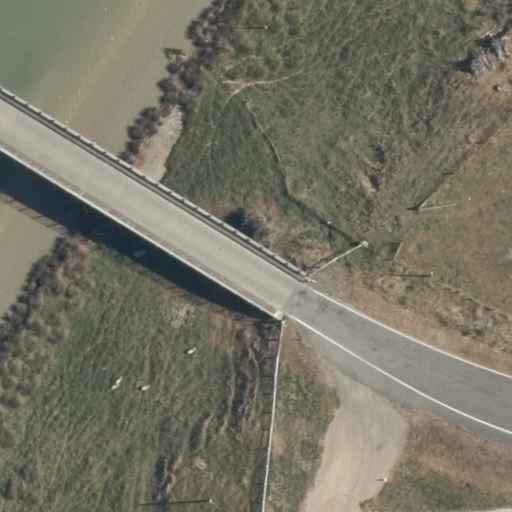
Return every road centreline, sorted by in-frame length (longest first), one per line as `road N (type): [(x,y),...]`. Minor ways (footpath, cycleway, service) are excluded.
road 1 (tertiary): [(0,131),(285,314)]
road 2 (tertiary): [(511,458),(395,392),(285,314)]
road 3 (track): [(322,511),(395,392)]
